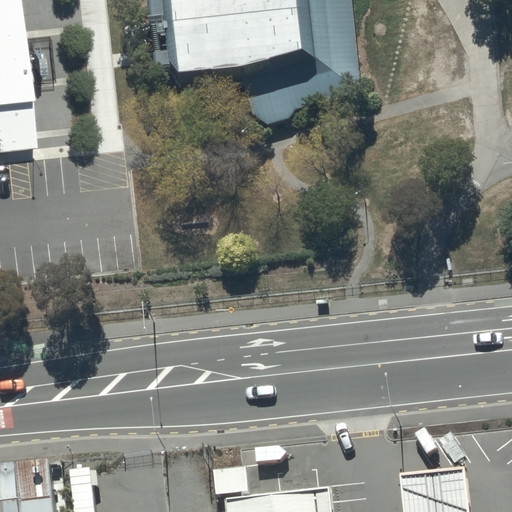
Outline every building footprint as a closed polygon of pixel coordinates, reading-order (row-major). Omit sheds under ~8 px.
[(18,0),(0,0),(0,144),(35,141),(18,0)] [(189,100),(248,95),(258,127),(274,134),(366,102),(354,0),(164,0),(171,71),(189,100)] [(0,469),(0,511),(50,511),(46,465),(0,469)] [(249,495),(247,468),(215,471),(217,497),(249,495)] [(97,511),(93,471),(71,473),(74,511),(97,511)] [(468,511),(465,476),(400,482),(403,511),(468,511)] [(222,511),(332,511),(330,491),(222,504),(222,511)]
